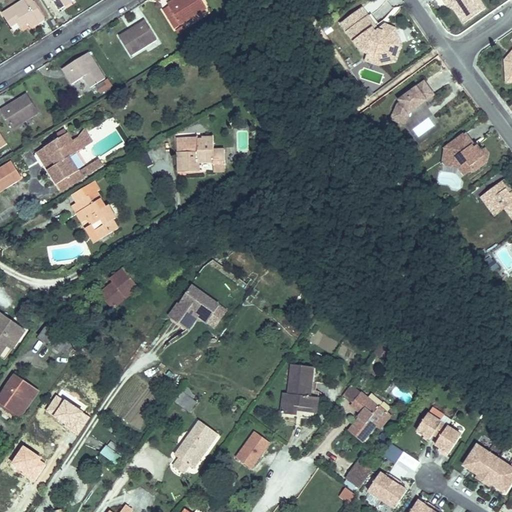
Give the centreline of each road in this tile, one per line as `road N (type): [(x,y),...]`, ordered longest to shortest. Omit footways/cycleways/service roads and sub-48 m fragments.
road 1 (unknown): [(67,472),(184,339)]
road 2 (residential): [(0,74),(120,0)]
